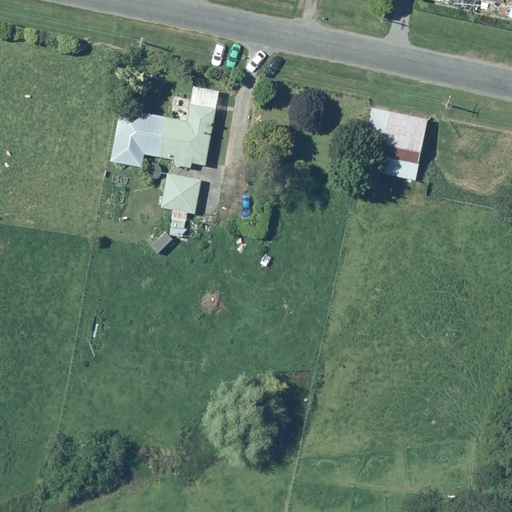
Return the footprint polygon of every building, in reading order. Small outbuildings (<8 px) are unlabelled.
[(217,108),(191,103),(189,119),(145,112),(138,152),(176,160),(175,165),(193,168),(193,161),(208,164),(217,108)] [(429,119),(374,106),(357,183),(378,187),(381,173),(418,179),(429,119)] [(163,172),(163,171),(163,170),(162,170),(162,169),(162,168),(161,168),(161,167),(161,166),(160,166),(160,165),(159,165),(158,164),(157,164),(156,164),(156,163),(155,163),(154,163),(153,163),(152,164),(151,164),(150,164),(150,165),(149,165),(148,166),(147,167),(147,168),(146,168),(146,169),(146,170),(146,171),(146,172),(146,173),(146,174),(146,175),(147,175),(147,176),(147,177),(148,177),(148,178),(149,178),(149,179),(150,179),(151,179),(151,180),(152,180),(153,180),(154,180),(155,180),(156,180),(157,180),(158,180),(158,179),(159,179),(159,178),(160,178),(160,177),(161,177),(161,176),(162,176),(162,175),(162,174),(162,173),(163,173),(163,172)] [(202,180),(169,174),(162,207),(174,209),(172,218),(192,220),(192,213),(197,213),(202,180)] [(388,185),(388,184),(388,183),(387,183),(387,182),(386,182),(386,181),(385,181),(384,181),(384,180),(383,180),(383,181),(382,181),(381,181),(380,182),(379,183),(379,184),(379,185),(379,186),(379,187),(379,188),(380,188),(380,189),(381,189),(382,190),(383,190),(384,190),(385,190),(385,189),(386,189),(387,189),(387,188),(388,187),(388,186),(388,185)]
